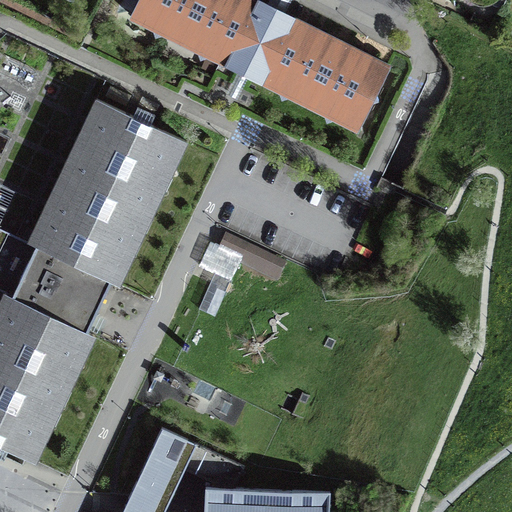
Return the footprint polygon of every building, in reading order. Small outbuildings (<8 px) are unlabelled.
[(388,64),(259,0),(140,0),(133,16),(150,25),(155,35),(167,33),(195,47),(200,58),(213,56),(277,88),(282,99),(294,97),(322,110),(327,121),(339,119),(356,128),(369,102),(378,99),(375,90),(388,64)] [(37,245),(0,228),(0,290),(13,296),(0,323),(0,444),(27,457),(35,461),(40,451),(32,447),(87,331),(91,323),(112,281),(121,260),(131,257),(128,246),(131,239),(142,235),(138,225),(141,219),(151,215),(147,205),(151,197),(162,193),(157,183),(160,177),(171,174),(167,163),(171,155),(182,153),(187,141),(179,137),(104,101),(97,98),(91,110),(95,120),(92,128),(81,131),(85,142),(83,148),(72,151),(76,162),(72,169),(62,173),(66,183),(63,189),(53,193),(57,203),(53,210),(43,215),(46,225),(37,245)] [(0,179),(0,219),(5,221),(17,186),(0,179)] [(284,261),(226,234),(221,245),(220,247),(243,257),(278,274),(284,261)] [(220,247),(221,245),(212,240),(200,265),(221,275),(233,280),(243,257),(220,247)] [(164,511),(185,469),(216,483),(215,486),(236,487),(236,481),(238,481),(245,465),(162,426),(121,511),(164,511)] [(215,486),(206,485),(204,511),(336,511),(337,511),(329,510),(330,492),(236,487),(215,486)]
